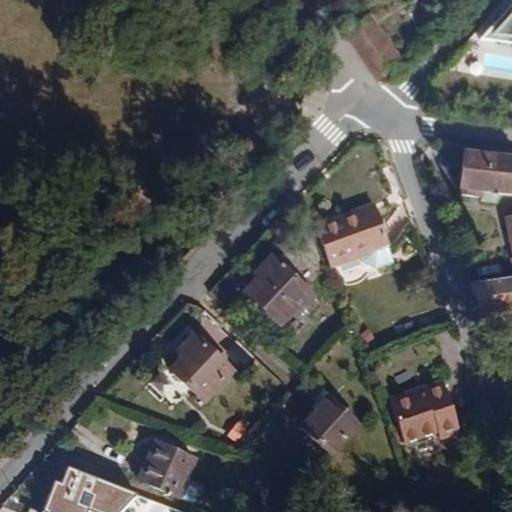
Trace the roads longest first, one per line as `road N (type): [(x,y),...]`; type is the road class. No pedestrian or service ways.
road 1 (residential): [(0,489),(333,132),(375,110)]
road 2 (residential): [(466,322),(399,147),(375,110)]
road 3 (residential): [(486,0),(375,110)]
road 4 (track): [(511,462),(466,322)]
road 5 (residential): [(511,138),(427,127),(375,110)]
road 6 (residential): [(375,110),(299,0)]
